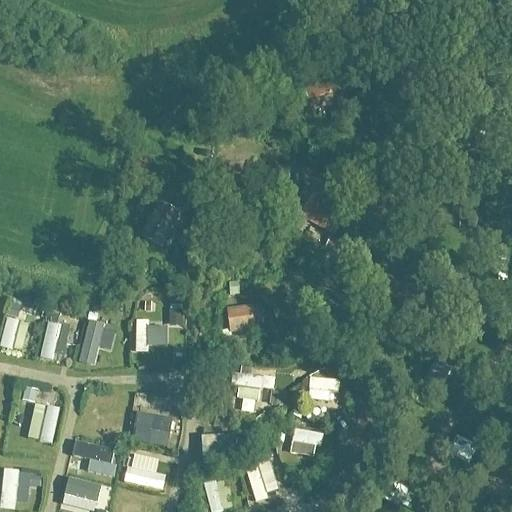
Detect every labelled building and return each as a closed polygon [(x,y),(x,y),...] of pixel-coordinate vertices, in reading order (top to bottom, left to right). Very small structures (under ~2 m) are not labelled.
[(349,103),(344,84),(311,93),(316,113),(349,103)] [(511,189),(501,190),(502,218),(511,217),(511,189)] [(334,235),(345,216),(317,199),(305,218),(334,235)] [(184,216),(166,205),(148,237),(166,248),(184,216)] [(462,234),(460,214),(446,215),(447,235),(462,234)] [(235,333),(267,330),(264,306),(233,310),(235,333)] [(4,349),(19,352),(26,322),(10,319),(4,349)] [(473,332),(481,342),(496,331),(488,321),(473,332)] [(58,363),(65,326),(51,323),(44,360),(58,363)] [(142,326),(144,356),(154,356),(152,325),(142,326)] [(95,366),(115,370),(121,338),(101,334),(95,366)] [(460,366),(462,351),(448,349),(446,364),(460,366)] [(238,391),(271,393),(271,380),(239,379),(238,391)] [(317,397),(348,401),(350,389),(319,385),(317,397)] [(10,388),(0,386),(0,437),(2,438),(10,388)] [(98,398),(98,420),(127,420),(127,398),(98,398)] [(40,404),(34,438),(59,442),(65,408),(40,404)] [(140,442),(165,441),(164,428),(140,429),(140,442)] [(283,434),(281,448),(293,450),(295,436),(283,434)] [(299,456),(326,462),(331,443),(304,436),(299,456)] [(79,467),(109,468),(109,444),(80,444),(79,467)] [(265,470),(254,473),(264,511),(276,508),(265,470)] [(168,490),(170,478),(134,472),(132,485),(168,490)] [(75,511),(79,487),(69,486),(64,511),(75,511)] [(215,511),(240,511),(239,502),(225,504),(223,486),(212,488),(215,511)] [(398,493),(392,511),(407,511),(412,497),(398,493)]
